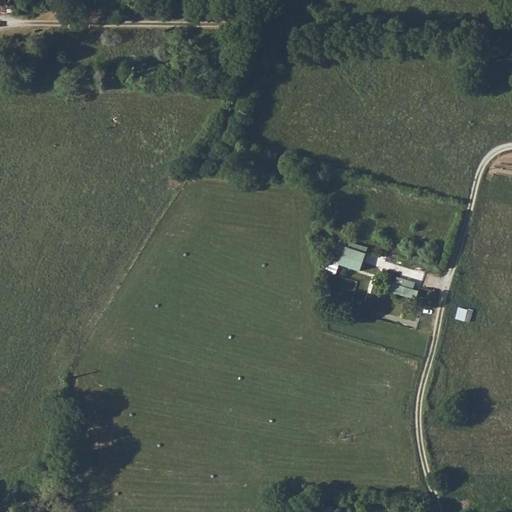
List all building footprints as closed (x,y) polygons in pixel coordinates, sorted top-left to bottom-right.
[(367,254),(329,241),(326,273),(336,277),(340,265),(361,271),(367,254)] [(377,274),(383,259),(371,254),(365,269),(377,274)] [(397,275),(392,291),(418,298),(423,282),(397,275)] [(356,304),(329,298),(327,308),(354,314),(356,304)] [(458,318),(472,321),(474,310),(460,306),(458,318)]
